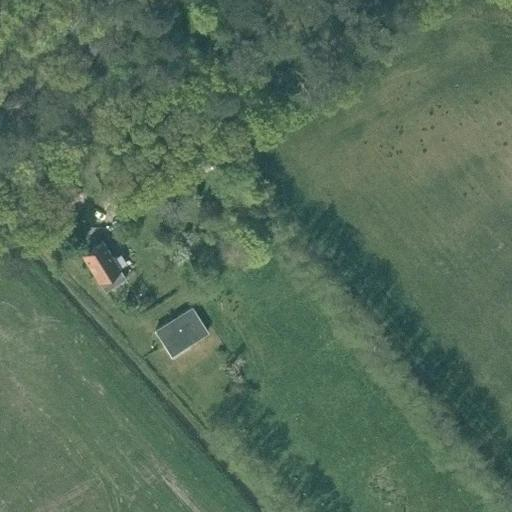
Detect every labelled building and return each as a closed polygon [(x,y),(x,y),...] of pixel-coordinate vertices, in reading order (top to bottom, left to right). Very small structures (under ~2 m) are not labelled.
[(203,148),(191,156),(202,174),(214,165),(203,148)] [(224,175),(219,180),(230,193),(236,187),(224,175)] [(136,192),(115,206),(124,219),(141,209),(142,210),(146,207),(136,192)] [(103,242),(83,255),(106,291),(126,278),(103,242)] [(191,307),(155,331),(171,355),(207,331),(191,307)]
